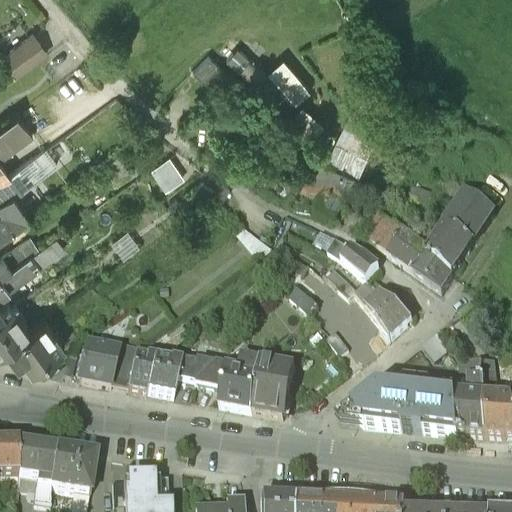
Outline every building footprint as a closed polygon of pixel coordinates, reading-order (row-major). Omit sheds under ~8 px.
[(36,32),(6,53),(20,72),(50,51),(36,32)] [(231,78),(208,55),(192,70),(215,94),(231,78)] [(281,58),(266,71),(293,101),(307,87),(281,58)] [(347,111),(324,159),(334,164),(356,175),(380,126),(347,111)] [(0,163),(3,168),(7,165),(5,162),(9,159),(6,155),(32,136),(16,114),(0,125),(0,163)] [(110,131),(92,143),(104,160),(122,148),(110,131)] [(0,209),(1,211),(0,211),(0,238),(7,233),(28,219),(21,209),(31,202),(22,190),(54,167),(43,151),(0,181),(0,209)] [(168,157),(150,169),(164,190),(182,177),(168,157)] [(312,184),(304,202),(320,210),(315,220),(332,228),(340,211),(339,211),(356,175),(334,164),(324,159),(312,184)] [(229,197),(199,181),(189,200),(219,217),(229,197)] [(465,200),(444,231),(473,251),(495,220),(465,200)] [(387,263),(403,240),(379,223),(363,246),(387,263)] [(473,251),(444,231),(427,256),(423,262),(453,282),(473,251)] [(7,233),(0,238),(0,239),(3,243),(10,237),(7,233)] [(403,240),(387,263),(441,299),(453,282),(423,262),(427,256),(413,247),(403,240)] [(19,247),(0,260),(0,277),(14,267),(27,258),(19,247)] [(348,254),(335,247),(328,261),(342,269),(353,257),(348,254)] [(27,258),(14,267),(22,279),(39,267),(31,255),(27,258)] [(379,275),(365,265),(353,257),(342,269),(368,290),(379,275)] [(333,277),(318,265),(310,275),(322,285),(324,284),(349,306),(354,301),(357,299),(333,277)] [(0,277),(0,314),(6,310),(4,306),(0,308),(0,294),(22,279),(14,267),(0,277)] [(307,272),(292,291),(298,296),(307,304),(313,297),(336,317),(340,313),(349,306),(324,284),(322,285),(310,275),(307,272)] [(8,290),(16,300),(27,291),(20,282),(8,290)] [(412,326),(368,290),(358,300),(357,299),(354,301),(364,312),(390,346),(412,326)] [(307,304),(298,296),(290,306),(309,322),(317,313),(307,304)] [(6,310),(0,314),(0,350),(7,346),(30,329),(12,306),(6,310)] [(30,329),(7,346),(18,361),(22,359),(31,372),(64,348),(44,319),(30,329)] [(335,338),(326,345),(339,362),(348,355),(335,338)] [(138,355),(120,351),(118,358),(109,391),(128,394),(136,362),(138,355)] [(118,358),(88,353),(78,385),(109,391),(118,358)] [(155,364),(136,362),(128,394),(147,398),(155,364)] [(223,395),(221,411),(250,417),(259,365),(243,362),(241,375),(228,372),(223,395)] [(172,367),(155,364),(147,398),(174,402),(178,386),(184,366),(172,364),(172,367)] [(294,371),(259,365),(250,417),(283,423),(286,403),(289,404),(294,371)] [(204,370),(184,366),(178,386),(196,390),(217,369),(205,367),(204,370)] [(494,366),(481,367),(482,382),(484,403),(492,404),(491,387),(497,386),(494,366)] [(481,367),(462,368),(464,385),(470,384),(470,383),(482,382),(481,367)] [(217,369),(196,390),(223,395),(228,372),(217,369)] [(475,403),(454,402),(457,442),(486,444),(484,403),(482,382),(470,383),(470,384),(471,395),(475,395),(475,403)] [(454,397),(376,389),(347,412),(363,431),(457,442),(454,402),(454,397)] [(511,404),(492,404),(484,403),(486,444),(511,445),(511,404)] [(17,448),(0,447),(0,482),(17,484),(17,448)] [(56,453),(32,449),(17,448),(17,484),(36,486),(33,509),(50,511),(49,501),(50,493),(51,485),(52,485),(51,485),(56,453)] [(96,460),(56,453),(51,485),(52,485),(51,485),(50,493),(90,499),(96,460)] [(168,511),(167,484),(123,485),(124,511),(168,511)] [(66,511),(86,511),(87,501),(68,500),(66,511)] [(298,511),(299,505),(260,503),(260,511),(298,511)]
